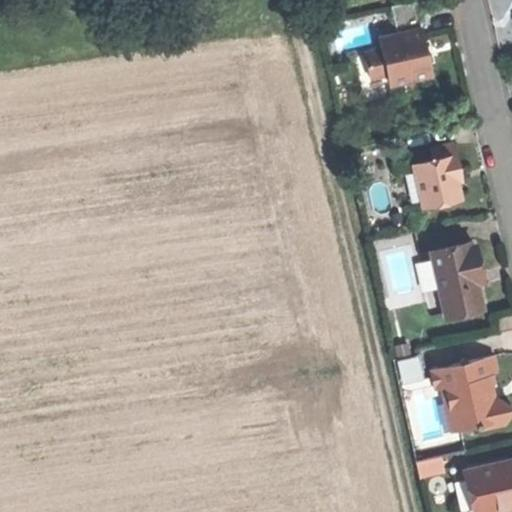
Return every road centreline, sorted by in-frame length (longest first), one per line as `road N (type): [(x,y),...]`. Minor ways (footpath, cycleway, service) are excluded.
road 1 (track): [(413,511),(293,0)]
road 2 (residential): [(471,0),(511,173)]
